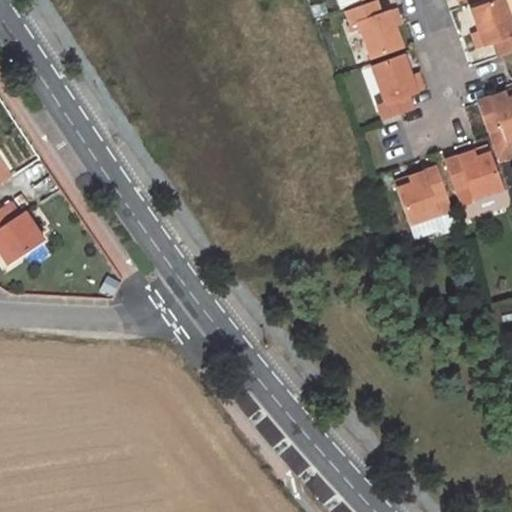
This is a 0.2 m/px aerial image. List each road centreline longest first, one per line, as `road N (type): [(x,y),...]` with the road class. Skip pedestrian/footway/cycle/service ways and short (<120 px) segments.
road 1 (unclassified): [(0,8),(196,299)]
road 2 (unclassified): [(196,299),(377,511)]
road 3 (unclassified): [(196,299),(120,319),(0,310)]
road 4 (residential): [(416,133),(452,74),(426,0)]
